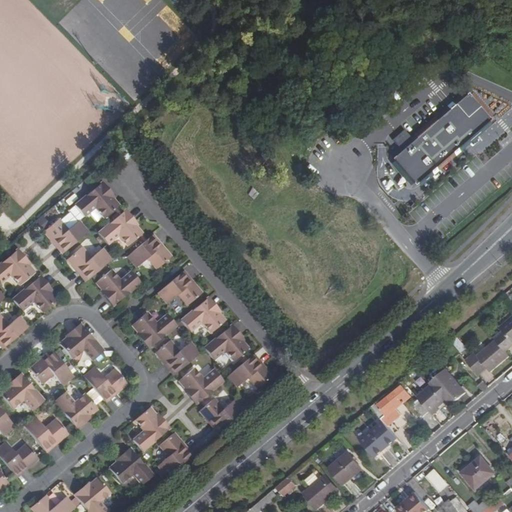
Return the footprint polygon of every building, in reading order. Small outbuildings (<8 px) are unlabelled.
[(472,90),(395,157),(416,186),(426,177),(473,135),(497,116),(472,90)] [(404,128),(393,139),(402,149),(413,138),(404,128)] [(123,162),(131,155),(124,147),(116,154),(116,155),(123,162)] [(99,185),(111,199),(113,197),(101,183),(99,185)] [(104,218),(117,208),(118,206),(111,199),(99,185),(97,187),(74,206),(83,217),(94,207),(104,218)] [(137,225),(125,210),(123,212),(135,226),(137,225)] [(127,246),(140,235),(141,234),(135,226),(123,212),(121,213),(98,234),(107,244),(117,235),(127,246)] [(53,240),(63,253),(64,252),(88,232),(78,221),(67,230),(57,220),(46,230),(43,232),(51,242),(53,240)] [(161,249),(150,237),(145,241),(126,257),(135,268),(146,259),(156,270),(168,259),(170,257),(163,248),(161,249)] [(77,268),(87,280),(93,275),(111,260),(101,249),(90,258),(81,247),(69,258),(66,260),(75,270),(77,268)] [(15,251),(27,266),(29,264),(16,249),(15,251)] [(19,285),(31,275),(34,273),(27,266),(15,251),(12,254),(0,263),(0,282),(9,275),(19,285)] [(102,291),(114,305),(140,283),(130,272),(119,282),(110,271),(98,281),(95,283),(102,291)] [(192,286),(181,272),(157,293),(166,304),(176,295),(186,305),(199,295),(201,293),(194,284),(192,286)] [(52,291),(40,276),(37,278),(50,293),(52,291)] [(50,293),(37,278),(35,280),(12,300),(21,311),(32,302),(42,312),(56,300),(50,293)] [(101,293),(112,306),(114,305),(102,291),(101,293)] [(220,312),(208,297),(205,300),(218,314),(220,312)] [(218,314),(205,300),(204,301),(180,321),(190,333),(200,323),(209,333),(222,323),(224,321),(218,314)] [(138,333),(150,347),(151,346),(176,325),(166,315),(155,324),(146,313),(135,322),(131,326),(138,333)] [(0,342),(4,347),(28,327),(19,316),(8,325),(0,315),(0,342)] [(507,351),(511,346),(511,318),(502,328),(506,332),(497,339),(507,351)] [(79,324),(65,336),(66,338),(81,326),(79,324)] [(81,326),(66,338),(59,344),(61,347),(71,359),(81,350),(91,361),(102,352),(81,326)] [(243,340),(231,326),(229,328),(241,342),(243,340)] [(232,361),(247,349),(241,342),(229,328),(228,329),(204,349),(213,360),(224,351),(232,361)] [(136,335),(148,349),(150,347),(138,333),(136,335)] [(460,336),(453,342),(462,352),(468,347),(460,336)] [(491,371),(510,355),(507,351),(497,339),(477,355),(485,364),(488,367),(491,371)] [(169,340),(156,352),(155,353),(163,364),(165,363),(175,374),(176,373),(199,353),(190,343),(179,352),(169,340)] [(38,364),(52,352),(51,351),(37,362),(38,364)] [(38,364),(37,362),(29,369),(30,371),(41,384),(52,375),(62,386),(73,377),(53,353),(52,352),(38,364)] [(475,352),(466,359),(476,371),(485,364),(477,355),(475,352)] [(258,388),(263,394),(273,385),(269,379),(271,377),(264,369),(262,370),(251,356),(250,357),(227,377),(236,388),(247,379),(257,390),(258,388)] [(485,364),(476,371),(479,375),(488,367),(485,364)] [(116,390),(117,392),(126,384),(124,381),(114,369),(103,378),(93,368),(83,377),(102,400),(103,401),(116,390)] [(185,389),(197,403),(198,401),(223,381),(214,370),(213,369),(201,379),(192,368),(180,378),(181,379),(178,381),(185,389)] [(431,382),(433,385),(441,394),(457,380),(447,368),(431,382)] [(20,374),(5,386),(7,388),(21,376),(20,374)] [(21,376),(7,388),(0,393),(0,395),(1,397),(11,409),(22,400),(32,411),(43,402),(23,378),(21,376)] [(467,392),(457,380),(441,394),(447,401),(451,405),(467,392)] [(378,402),(373,407),(385,421),(389,426),(403,414),(398,408),(412,396),(403,385),(380,404),(378,402)] [(433,385),(419,397),(421,399),(431,411),(434,415),(440,410),(439,408),(447,401),(441,394),(433,385)] [(92,388),(86,393),(95,406),(102,401),(92,388)] [(197,403),(185,389),(183,390),(195,404),(197,403)] [(104,402),(117,392),(116,390),(103,401),(104,402)] [(74,427),(89,416),(97,409),(94,406),(84,394),(73,403),(64,393),(53,402),(73,426),(74,427)] [(207,419),(219,432),(243,411),(234,400),(222,410),(214,399),(204,407),(199,411),(206,420),(207,419)] [(424,416),(431,411),(421,399),(414,405),(424,416)] [(155,416),(148,408),(134,420),(143,431),(131,441),(141,452),(165,432),(167,430),(155,416)] [(0,432),(3,436),(14,426),(0,410),(0,432)] [(169,429),(157,415),(155,416),(167,430),(169,429)] [(76,429),(90,417),(89,416),(74,427),(76,429)] [(57,440),(58,442),(67,434),(66,432),(54,419),(43,429),(33,418),(23,427),(43,450),(44,451),(57,440)] [(389,426),(385,421),(362,440),(376,457),(399,438),(389,426)] [(156,467),(165,477),(190,456),(179,444),(180,442),(173,434),(169,436),(157,447),(167,458),(156,467)] [(45,452),(58,442),(57,440),(44,451),(45,452)] [(27,465),(29,466),(38,459),(35,456),(25,444),(14,453),(4,442),(0,445),(0,459),(13,475),(14,476),(27,465)] [(336,459),(347,451),(343,446),(332,455),(336,459)] [(116,463),(130,450),(128,449),(114,460),(116,463)] [(130,450),(116,463),(108,469),(120,483),(131,474),(141,485),(152,476),(135,457),(130,450)] [(350,452),(330,468),(344,484),(362,468),(350,452)] [(482,457),(462,472),(476,489),(495,473),(482,457)] [(27,465),(14,476),(15,477),(29,466),(27,465)] [(420,481),(433,496),(449,483),(436,468),(420,481)] [(338,493),(341,490),(328,474),(325,477),(338,493)] [(284,496),(297,485),(291,477),(278,488),(284,496)] [(325,477),(305,494),(318,509),(338,493),(325,477)] [(109,493),(96,479),(89,485),(75,497),(80,503),(87,511),(106,511),(98,502),(109,493)] [(75,497),(89,485),(87,483),(74,495),(75,497)] [(277,496),(273,491),(248,511),(258,511),(259,511),(277,496)] [(426,511),(431,508),(416,491),(410,497),(411,499),(399,509),(401,511),(426,511)] [(69,511),(74,508),(65,497),(55,506),(45,495),(30,508),(33,511),(69,511)] [(398,507),(399,509),(411,499),(410,497),(398,507)] [(502,499),(501,497),(489,506),(486,509),(489,511),(492,511),(499,507),(496,504),(502,499)] [(459,511),(451,499),(439,507),(441,511),(459,511)] [(476,500),(470,506),(474,511),(482,511),(486,509),(489,506),(485,501),(480,505),(476,500)]
